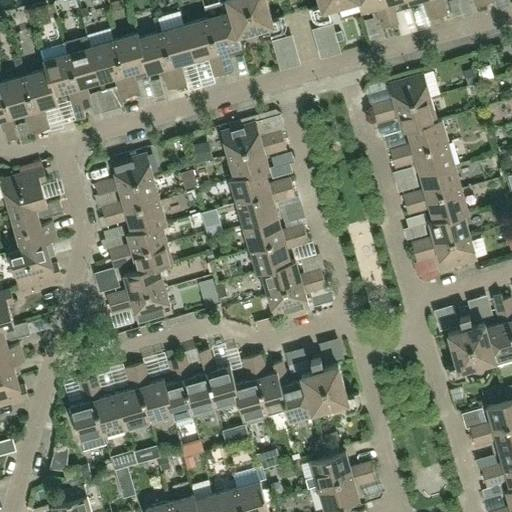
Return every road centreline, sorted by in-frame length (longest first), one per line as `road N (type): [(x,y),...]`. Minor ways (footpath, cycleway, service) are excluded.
road 1 (residential): [(54,351),(85,361),(209,326),(270,341),(349,319)]
road 2 (residential): [(415,302),(346,59)]
road 3 (residential): [(278,78),(349,319)]
road 4 (residential): [(63,141),(278,78)]
road 5 (residential): [(54,351),(87,226),(63,141)]
road 6 (residential): [(475,511),(423,332)]
road 7 (residential): [(346,59),(511,12)]
road 8 (residential): [(11,511),(54,351)]
road 9 (residential): [(358,351),(400,509)]
